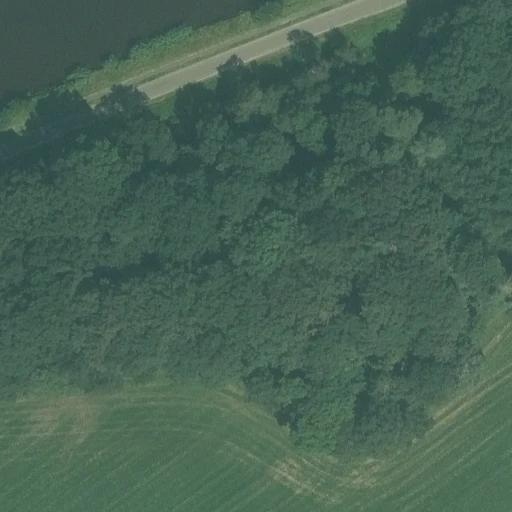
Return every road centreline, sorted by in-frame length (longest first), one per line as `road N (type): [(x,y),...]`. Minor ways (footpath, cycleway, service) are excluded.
road 1 (track): [(511,235),(403,245),(370,240),(274,187),(221,174),(0,232)]
road 2 (unclassified): [(0,156),(384,0)]
